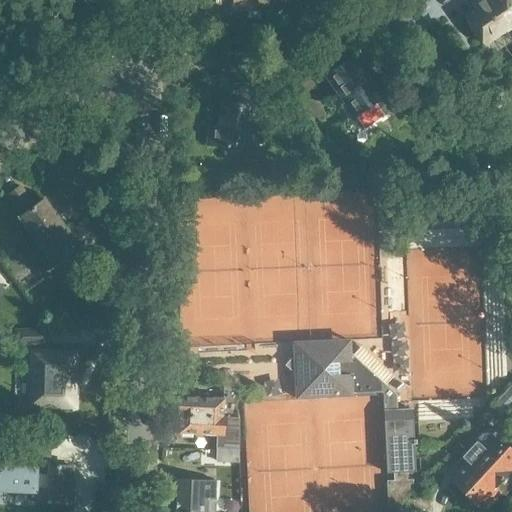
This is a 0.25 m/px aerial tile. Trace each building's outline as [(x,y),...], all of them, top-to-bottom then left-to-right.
[(338,0),(325,0),(317,6),(322,14),(340,3),(338,0)] [(479,0),(476,2),(481,9),(466,19),(484,45),(511,25),(511,8),(506,0),(479,0)] [(380,98),(381,98),(352,57),(326,75),(344,102),(343,103),(353,117),(355,116),(364,129),(389,112),(380,98)] [(251,87),(251,72),(221,72),(220,86),(223,86),(222,125),(216,125),(215,145),(226,145),(226,148),(229,148),(229,146),(249,147),(250,102),(240,102),(240,87),(251,87)] [(294,175),(276,176),(277,187),(295,186),(294,175)] [(69,234),(43,200),(35,207),(20,187),(9,196),(23,215),(19,217),(31,233),(31,238),(36,244),(39,244),(53,263),(80,243),(84,249),(95,240),(83,224),(69,234)] [(47,330),(14,330),(13,346),(46,346),(46,344),(47,344),(47,330)] [(296,352),(285,365),(297,376),(298,394),(298,395),(299,396),(322,395),(322,397),(344,396),(343,394),(354,394),(354,396),(377,395),(376,393),(381,393),(383,395),(384,411),(386,454),(387,473),(394,472),(394,480),(387,481),(389,511),(397,511),(414,493),(414,479),(408,480),(407,472),(421,471),(421,458),(415,458),(414,444),(417,444),(417,439),(414,439),(413,410),(397,410),(397,394),(348,350),(342,350),(342,349),(320,350),(320,351),(296,352)] [(72,406),(74,354),(33,353),(31,405),(72,406)] [(511,384),(493,404),(503,414),(511,404),(511,384)] [(237,386),(224,386),(223,399),(208,398),(208,394),(196,393),(196,397),(179,397),(178,415),(180,416),(240,418),(240,417),(238,417),(237,386)] [(179,431),(179,433),(217,435),(217,448),(223,448),(236,449),(240,449),(240,418),(180,416),(179,418),(177,420),(176,428),(179,431)] [(485,427),(467,447),(510,486),(511,484),(511,443),(505,437),(501,442),(485,427)] [(460,455),(461,457),(467,462),(452,480),(477,503),(478,502),(485,510),(501,493),(503,494),(510,486),(467,447),(460,455)] [(17,461),(49,462),(50,449),(17,448),(17,461)] [(0,490),(36,492),(36,488),(47,489),(47,504),(69,505),(69,493),(70,467),(70,465),(48,465),(47,475),(39,474),(37,474),(37,469),(25,468),(0,467),(0,490)] [(177,479),(175,511),(206,511),(207,500),(215,501),(216,481),(210,480),(177,479)]
